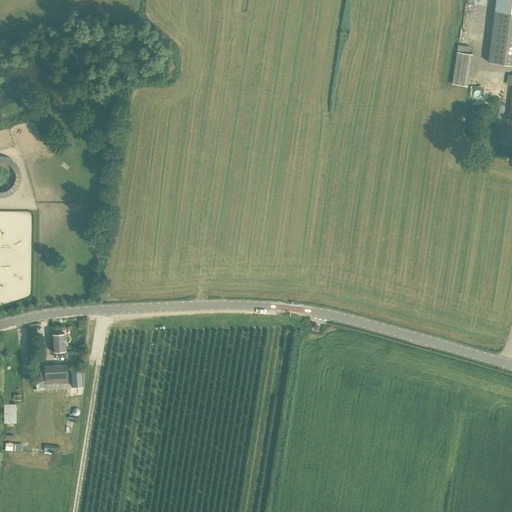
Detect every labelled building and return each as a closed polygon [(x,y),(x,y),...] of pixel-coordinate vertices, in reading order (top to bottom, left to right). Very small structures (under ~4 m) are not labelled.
[(511,12),(494,10),(488,62),(511,65),(511,12)] [(454,83),(469,85),(473,53),(458,51),(454,83)] [(0,155),(0,196),(6,197),(15,192),(20,186),(22,177),(21,171),(18,164),(13,159),(4,155),(0,155)] [(66,350),(65,333),(52,334),(53,351),(56,351),(56,357),(66,357),(66,350)] [(46,384),(68,383),(67,365),(45,366),(46,384)] [(84,385),(84,369),(72,369),(72,385),(84,385)]
